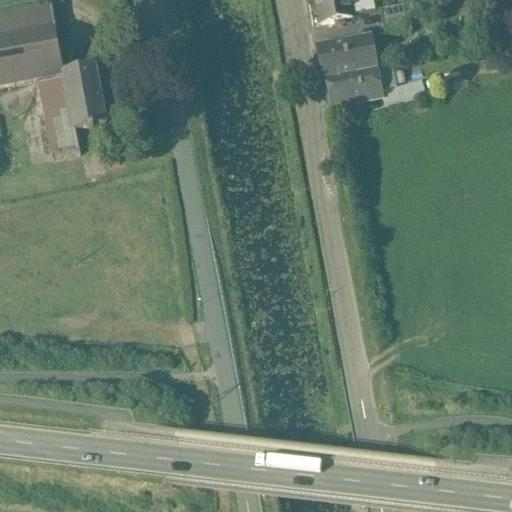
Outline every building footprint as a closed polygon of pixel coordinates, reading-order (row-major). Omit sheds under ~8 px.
[(313,0),(315,3),(317,3),(322,28),(353,22),(352,18),(375,14),(372,0),(313,0)] [(51,5),(0,14),(0,93),(39,86),(65,81),(65,80),(51,5)] [(407,8),(381,13),(384,26),(409,20),(407,8)] [(409,20),(384,26),(386,40),(412,35),(409,20)] [(370,42),(317,52),(323,86),(329,85),(376,75),(370,42)] [(93,51),(76,54),(81,77),(65,80),(65,81),(77,139),(108,133),(93,51)] [(376,75),(329,85),(334,111),(355,107),(354,105),(381,99),(381,98),(387,96),(396,93),(392,72),(376,75)] [(65,81),(39,86),(52,164),(81,158),(65,81)] [(387,96),(391,109),(425,100),(421,86),(387,96)]
